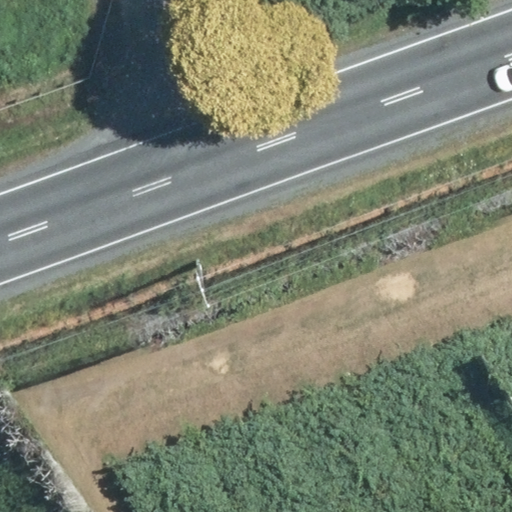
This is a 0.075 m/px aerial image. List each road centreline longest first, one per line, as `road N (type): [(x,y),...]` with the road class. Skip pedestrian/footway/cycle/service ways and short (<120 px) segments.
road 1 (tertiary): [(0,234),(511,50)]
road 2 (track): [(190,166),(131,0)]
